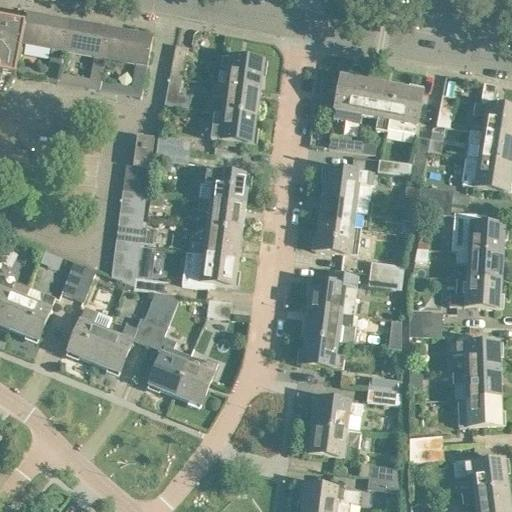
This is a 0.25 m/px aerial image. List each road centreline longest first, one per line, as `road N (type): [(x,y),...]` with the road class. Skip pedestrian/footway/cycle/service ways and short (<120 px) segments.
road 1 (residential): [(161,511),(253,380),(302,29)]
road 2 (residential): [(0,219),(98,258),(117,113)]
road 3 (residential): [(117,113),(148,118),(172,6)]
road 4 (residential): [(436,50),(302,29)]
road 5 (residential): [(302,29),(172,6)]
road 6 (residential): [(0,143),(50,112),(117,113)]
